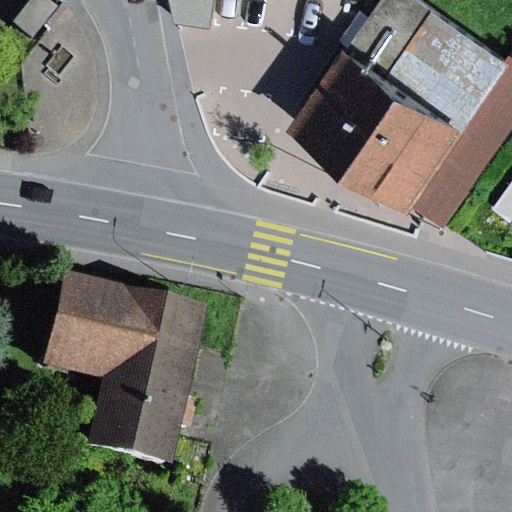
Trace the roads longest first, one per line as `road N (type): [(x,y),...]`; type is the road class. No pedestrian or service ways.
road 1 (primary): [(396,289),(134,226)]
road 2 (residential): [(396,289),(378,367),(381,410),(410,511)]
road 3 (residential): [(134,226),(140,64),(124,0)]
road 4 (primary): [(134,226),(0,204)]
road 5 (primary): [(511,324),(396,289)]
